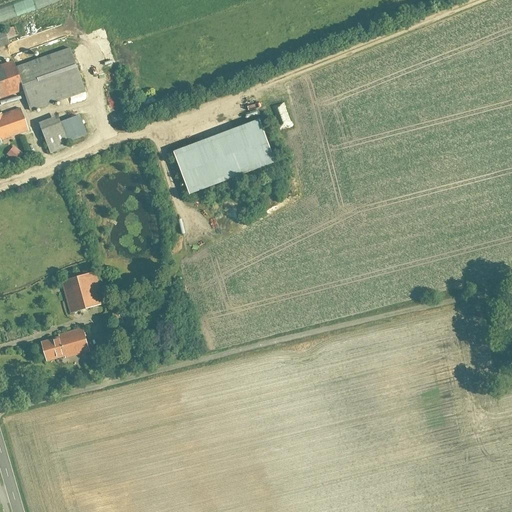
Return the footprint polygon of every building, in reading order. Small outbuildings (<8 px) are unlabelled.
[(0,100),(26,92),(31,110),(87,91),(74,50),(21,68),(19,64),(0,70),(0,100)] [(0,118),(0,140),(32,130),(25,110),(0,118)] [(91,136),(86,119),(44,132),(51,155),(71,149),(70,143),(91,136)] [(261,123),(176,153),(191,195),(276,165),(261,123)] [(64,284),(73,315),(107,305),(98,275),(64,284)] [(45,341),(52,364),(92,352),(85,329),(45,341)]
